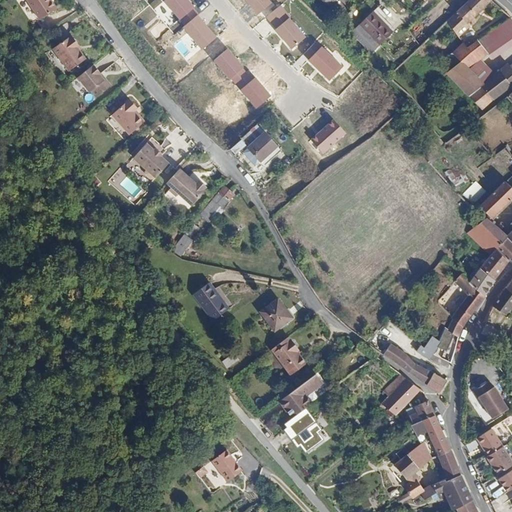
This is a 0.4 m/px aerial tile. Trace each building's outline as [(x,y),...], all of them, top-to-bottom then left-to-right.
[(32,0),(43,15),(59,3),(57,0),(32,0)] [(195,6),(189,0),(162,0),(163,0),(179,19),(195,6)] [(272,3),(269,0),(244,0),(258,14),(272,3)] [(467,0),(447,20),(457,36),(468,26),(466,23),(489,0),(467,0)] [(291,16),(281,5),(265,18),(291,50),(306,36),(289,18),(291,16)] [(373,13),(360,26),(378,44),(391,30),(373,13)] [(202,49),(216,36),(197,15),(183,27),(202,49)] [(511,36),(511,27),(507,20),(476,41),(485,55),(511,36)] [(81,41),(75,31),(71,34),(69,33),(55,43),(70,67),(88,55),(79,43),(81,41)] [(476,41),(466,48),(476,62),(485,55),(476,41)] [(466,48),(463,44),(452,53),(460,62),(480,85),(490,77),(476,62),(466,48)] [(343,66),(321,46),(308,60),(329,80),(343,66)] [(245,71),(228,48),(214,60),(235,84),(242,78),(241,75),(245,71)] [(103,70),(96,61),(81,73),(92,87),(93,86),(98,92),(112,81),(107,75),(106,75),(102,70),(103,70)] [(511,84),(511,63),(499,74),(496,72),(490,77),(480,85),(460,62),(445,73),(461,89),(470,98),(482,109),(493,99),(506,89),(511,84)] [(256,108),(271,95),(255,78),(240,90),(256,108)] [(113,114),(124,127),(135,117),(140,114),(137,110),(139,108),(131,99),(113,114)] [(135,117),(124,127),(131,134),(146,121),(140,114),(135,117)] [(347,133),(332,119),(310,140),(322,154),(347,133)] [(236,142),(244,151),(260,136),(252,127),(236,142)] [(240,157),(247,165),(251,161),(255,165),(256,165),(272,149),(260,136),(244,151),(244,153),(240,157)] [(161,143),(154,137),(141,151),(153,162),(152,164),(152,166),(157,171),(160,171),(161,169),(162,170),(175,155),(168,149),(169,148),(162,142),(161,143)] [(236,142),(224,153),(229,159),(240,148),(236,142)] [(511,153),(506,144),(491,156),(468,174),(475,185),(485,178),(489,183),(498,176),(496,173),(511,159),(511,153)] [(274,152),(272,149),(256,165),(259,167),(274,152)] [(202,175),(186,161),(173,175),(177,179),(175,182),(182,188),(184,186),(198,197),(211,183),(210,182),(213,178),(205,172),(202,175)] [(251,161),(247,165),(251,169),(255,165),(251,161)] [(245,165),(240,170),(246,177),(251,172),(245,165)] [(452,186),(466,182),(463,169),(448,173),(452,186)] [(511,186),(505,181),(480,206),(489,214),(493,217),(511,197),(511,186)] [(235,197),(225,189),(201,216),(208,222),(220,209),(224,209),(235,197)] [(474,227),(496,249),(508,236),(505,232),(490,220),(487,218),(474,227)] [(491,254),(496,249),(474,227),(468,231),(491,254)] [(192,240),(185,234),(172,249),(179,255),(192,240)] [(499,252),(507,261),(508,261),(511,257),(511,239),(508,236),(496,249),(499,252)] [(491,254),(486,260),(481,266),(470,281),(484,295),(494,281),(495,278),(507,261),(499,252),(496,249),(491,254)] [(448,330),(458,337),(459,337),(463,327),(469,318),(484,295),(470,281),(462,274),(456,281),(468,295),(452,318),(453,320),(448,330)] [(210,277),(193,289),(212,316),(229,304),(210,277)] [(511,279),(509,283),(498,299),(494,306),(507,315),(511,307),(511,279)] [(294,317),(276,297),(259,311),(274,331),(294,317)] [(432,336),(424,346),(420,351),(429,359),(441,341),(439,340),(432,336)] [(289,337),(271,351),(274,354),(291,340),(289,337)] [(291,340),(274,354),(292,376),(307,364),(297,352),(299,350),(291,340)] [(391,343),(384,352),(427,382),(441,389),(447,380),(434,375),(424,369),(413,362),(410,357),(405,353),(398,348),(391,343)] [(232,352),(223,360),(229,367),(238,359),(232,352)] [(420,386),(400,372),(384,389),(389,394),(382,402),(387,406),(389,408),(385,411),(390,416),(395,413),(405,404),(420,386)] [(315,374),(280,401),(292,418),(305,408),(313,402),(306,394),(322,382),(315,374)] [(477,394),(496,386),(493,380),(474,388),(477,394)] [(511,406),(498,385),(480,396),(493,417),(511,406)] [(420,419),(436,413),(430,398),(428,399),(415,404),(416,406),(414,408),(415,410),(410,412),(414,422),(420,419)] [(381,410),(387,406),(382,402),(378,407),(381,410)] [(321,430),(305,408),(292,418),(286,423),(288,426),(294,437),(292,438),(297,447),(300,445),(305,453),(323,440),(318,433),(321,430)] [(439,455),(451,450),(436,413),(420,419),(423,427),(427,426),(439,455)] [(294,437),(288,426),(285,428),(292,438),(294,437)] [(505,444),(494,427),(478,437),(488,455),(505,444)] [(425,440),(408,454),(419,468),(433,458),(425,440)] [(511,468),(511,454),(505,444),(488,455),(501,476),(511,468)] [(225,450),(211,460),(228,482),(243,470),(225,450)] [(446,472),(458,468),(451,450),(439,455),(446,472)] [(404,486),(412,498),(421,493),(424,490),(417,480),(420,478),(415,471),(419,468),(408,454),(395,464),(409,483),(404,486)] [(207,467),(199,473),(204,479),(212,473),(207,467)] [(448,478),(460,473),(458,468),(446,472),(448,478)] [(511,487),(511,468),(501,476),(509,490),(511,487)] [(450,502),(454,510),(457,508),(473,500),(460,473),(448,478),(434,485),(438,493),(441,499),(449,495),(452,501),(450,502)] [(424,490),(421,493),(425,500),(438,493),(434,485),(424,490)] [(459,511),(478,511),(473,500),(457,508),(459,511)]
